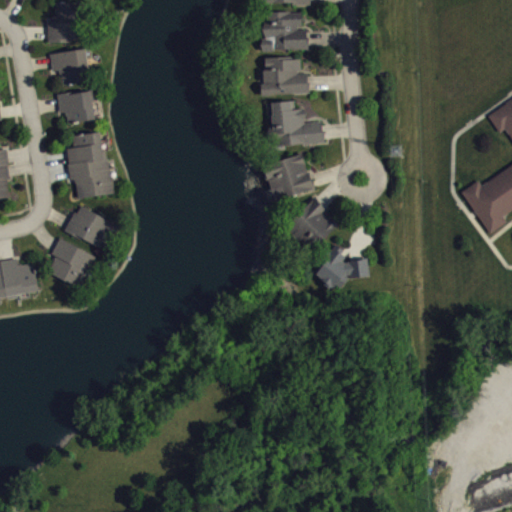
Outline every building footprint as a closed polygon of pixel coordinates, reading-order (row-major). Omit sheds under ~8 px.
[(48,39),(48,31),(49,18),(53,18),(53,12),(55,12),(55,0),(77,0),(77,6),(83,6),(83,9),(89,9),(89,20),(83,20),(83,24),(86,24),(86,36),(78,35),(78,40),(48,39)] [(310,0),(269,0),(270,10),(311,9),(310,0)] [(261,36),(261,44),(261,50),(272,49),(272,48),(292,47),(292,48),(307,48),(306,37),(306,28),(297,29),(297,24),(301,24),(301,11),(290,11),(290,9),(266,10),(266,19),(263,19),(264,28),(264,36),(261,36)] [(50,50),(52,60),(53,66),(59,65),(59,70),(61,70),(63,81),(91,76),(88,55),(92,55),(91,45),(86,46),(86,44),(50,50)] [(261,82),(262,94),(271,93),(271,92),(309,91),(309,81),(308,72),(297,73),(297,69),(300,69),(300,57),(292,58),(292,55),(265,56),(265,67),(263,67),(264,82),(261,82)] [(58,91),(59,102),(61,110),(66,109),(68,120),(97,115),(95,107),(92,87),(74,90),(74,88),(58,91)] [(294,97),(266,100),(268,115),(272,115),(272,122),(271,122),(269,126),(271,144),(305,141),(306,142),(324,139),(323,129),(322,118),(305,120),(304,116),(307,110),(303,106),(293,107),(293,106),(295,105),(294,97)] [(511,211),(506,216),(509,220),(492,232),(477,210),(463,191),(478,180),(481,185),(511,163),(511,136),(506,128),(501,132),(489,114),(511,97),(511,211)] [(71,177),(69,168),(68,161),(71,161),(70,155),(69,145),(75,145),(75,143),(74,140),(75,140),(74,133),(101,129),(103,147),(106,147),(107,155),(109,154),(112,178),(115,177),(116,190),(79,195),(76,180),(75,180),(75,178),(74,177),(71,177)] [(0,196),(10,195),(8,181),(9,181),(8,179),(8,177),(9,176),(8,168),(7,161),(9,161),(8,153),(7,146),(0,147),(0,196)] [(304,151),(264,163),(268,178),(270,178),(276,198),(314,186),(311,176),(304,151)] [(315,194),(285,225),(311,250),(339,222),(325,209),(328,207),(321,200),(315,194)] [(66,226),(68,221),(75,207),(78,209),(82,202),(121,222),(113,236),(107,234),(102,244),(66,226)] [(52,250),(56,243),(60,234),(97,252),(81,284),(49,268),(57,253),(52,250)] [(368,254),(370,273),(350,275),(341,288),(337,285),(333,290),(322,282),(323,280),(319,277),(321,276),(316,272),(325,258),(321,255),(328,246),(331,248),(336,241),(345,247),(342,250),(347,254),(343,258),(345,260),(348,260),(347,258),(361,256),(361,255),(368,254)] [(0,299),(1,299),(0,296),(7,295),(16,293),(24,292),(39,290),(34,260),(23,262),(23,261),(20,261),(18,262),(17,256),(0,258),(0,299)]
